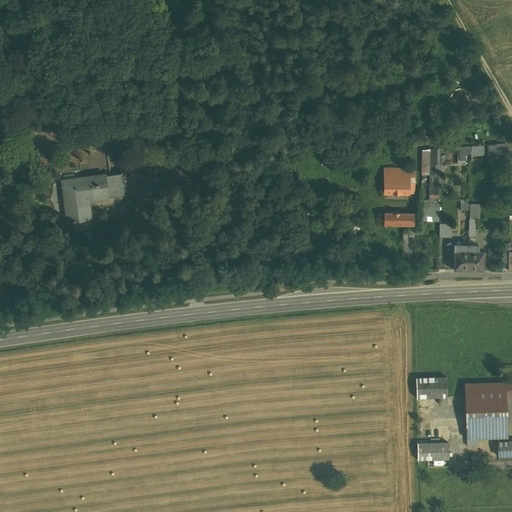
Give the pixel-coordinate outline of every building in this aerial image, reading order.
[(20,127),(14,128),(16,136),(25,135),(24,130),(21,131),(20,127)] [(104,133),(91,135),(92,143),(106,142),(104,133)] [(488,156),(511,153),(511,143),(487,145),(488,156)] [(471,146),(471,157),(484,156),(483,145),(471,146)] [(437,152),(422,151),(421,174),(436,175),(437,152)] [(415,170),(383,169),(383,170),(385,170),(385,183),(408,183),(408,184),(414,184),(415,170)] [(122,174),(105,176),(107,198),(124,196),(122,174)] [(105,176),(63,181),(68,222),(72,221),(72,223),(74,223),(74,228),(77,230),(80,231),(84,231),(87,229),(88,226),(87,220),(89,219),(87,200),(107,198),(105,176)] [(439,179),(429,179),(429,201),(439,201),(439,179)] [(408,183),(385,183),(384,193),(408,194),(408,184),(408,183)] [(439,217),(440,203),(422,202),(421,216),(439,217)] [(413,214),(384,213),(383,225),(413,226),(413,221),(414,221),(414,220),(413,220),(413,214)] [(451,224),(439,224),(439,238),(451,238),(451,224)] [(469,252),(454,252),(454,270),(469,270),(469,252)] [(482,252),(469,252),(469,270),(483,271),(483,252),(482,252)] [(446,377),(416,378),(416,398),(446,397),(446,377)] [(506,383),(465,384),(467,438),(498,437),(507,437),(506,394),(506,383)] [(498,442),(498,456),(511,455),(511,441),(507,442),(498,442)] [(448,443),(417,443),(418,460),(449,460),(448,443)]
